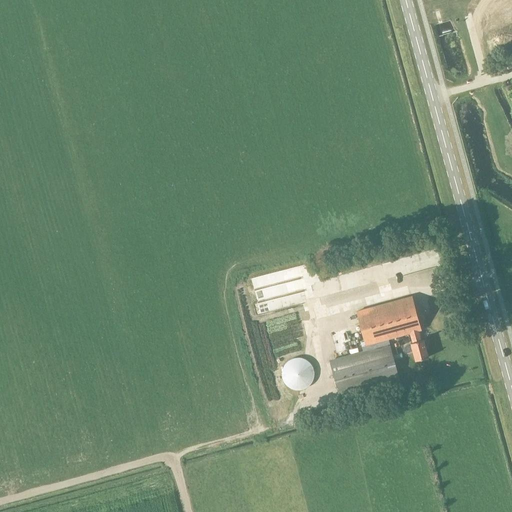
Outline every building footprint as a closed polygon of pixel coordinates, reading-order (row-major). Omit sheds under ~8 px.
[(492,8),(493,14),(507,11),(505,5),(492,8)] [(339,278),(318,279),(319,294),(340,293),(339,278)] [(366,345),(387,339),(409,332),(412,342),(410,343),(415,360),(428,356),(423,339),(421,340),(418,330),(420,329),(411,296),(356,312),(364,341),(366,345)] [(366,345),(364,341),(360,342),(362,350),(328,360),(340,402),(400,385),(387,339),(366,345)] [(314,376),(314,375),(314,374),(314,372),(313,370),(313,369),(312,367),(311,366),(311,365),(309,363),(308,362),(307,361),(306,361),(304,360),(303,359),(301,359),(300,359),(298,358),(297,359),(295,359),(293,359),(292,360),(290,361),(289,361),(288,362),(286,363),(285,364),(284,366),(283,367),(282,369),(282,370),(282,372),(281,373),(281,374),(281,375),(281,376),(281,378),(282,380),(282,381),(283,383),(284,384),(284,385),(286,386),(287,387),(288,388),(289,389),(291,390),(292,390),(294,391),(296,391),(297,391),(298,391),(300,391),(301,391),(303,391),(304,390),(305,389),(307,389),(308,387),(309,386),(311,385),(311,384),(312,383),(312,382),(313,381),(313,379),(314,378),(314,376)]
